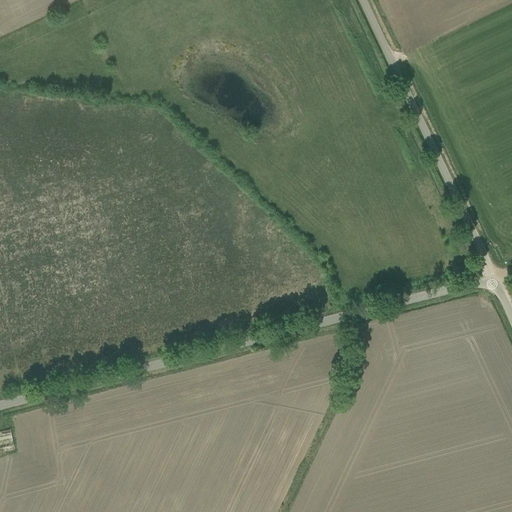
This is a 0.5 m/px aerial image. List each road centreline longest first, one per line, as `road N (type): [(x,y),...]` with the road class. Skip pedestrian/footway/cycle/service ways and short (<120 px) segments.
road 1 (unclassified): [(0,406),(490,284)]
road 2 (unclassified): [(490,284),(362,0)]
